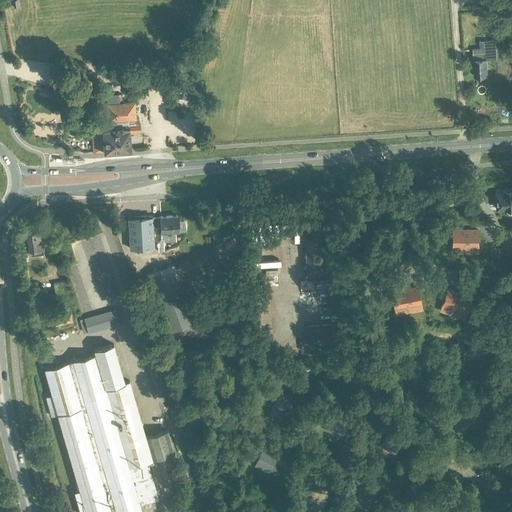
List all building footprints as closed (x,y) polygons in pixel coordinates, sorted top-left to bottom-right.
[(496,0),(497,13),(507,12),(505,0),(496,0)] [(474,75),(480,75),(488,75),(487,59),(496,59),(495,40),(485,41),(486,53),(473,54),(474,75)] [(102,116),(107,116),(108,121),(102,122),(102,123),(94,123),(96,151),(131,149),(130,131),(137,131),(135,102),(107,104),(107,96),(92,97),(94,114),(102,113),(102,116)] [(506,193),(497,193),(497,210),(507,210),(507,211),(511,210),(511,190),(506,191),(506,193)] [(160,217),(160,225),(161,233),(161,239),(158,243),(158,251),(164,251),(164,241),(176,241),(175,233),(179,233),(179,232),(179,231),(184,231),(186,229),(186,222),(183,220),(178,220),(178,215),(160,216),(160,217)] [(160,225),(160,217),(153,218),(153,217),(128,219),(129,248),(139,247),(139,252),(145,252),(145,247),(155,247),(153,225),(160,225)] [(308,226),(309,237),(306,237),(308,278),(333,277),(332,236),(330,236),(330,225),(308,226)] [(470,247),(470,252),(479,252),(479,230),(465,230),(453,230),(453,247),(470,247)] [(35,232),(27,233),(30,249),(30,255),(44,254),(43,248),(42,241),(41,241),(39,231),(35,232)] [(197,322),(175,264),(147,275),(169,333),(197,322)] [(29,277),(28,267),(21,267),(22,277),(29,277)] [(69,300),(65,281),(53,283),(57,303),(69,300)] [(412,306),(413,311),(422,309),(417,288),(403,291),(392,293),(396,309),(412,306)] [(458,310),(457,316),(465,319),(472,298),(457,293),(448,289),(443,305),(458,310)] [(113,303),(81,311),(84,326),(117,318),(113,303)] [(71,320),(68,307),(52,311),(55,324),(71,320)] [(40,314),(42,321),(51,318),(49,311),(40,314)] [(335,324),(307,326),(308,344),(336,342),(335,324)] [(473,336),(466,352),(470,354),(482,359),(489,343),(473,336)] [(80,490),(75,492),(80,511),(141,511),(139,504),(158,498),(148,464),(153,462),(152,459),(173,453),(167,430),(146,436),(130,380),(125,381),(114,343),(95,349),(96,353),(45,368),(53,395),(46,396),(51,415),(58,413),(80,490)] [(410,352),(402,368),(418,376),(426,360),(410,352)] [(279,391),(270,407),(286,415),(294,399),(279,391)] [(463,402),(453,417),(468,427),(478,412),(463,402)] [(334,414),(325,430),(342,438),(350,422),(334,414)] [(388,431),(380,446),(395,454),(404,439),(388,431)] [(262,449),(254,465),(270,473),(278,457),(262,449)] [(511,454),(507,451),(498,466),(511,475),(511,454)] [(359,487),(351,503),(367,511),(375,496),(359,487)]
